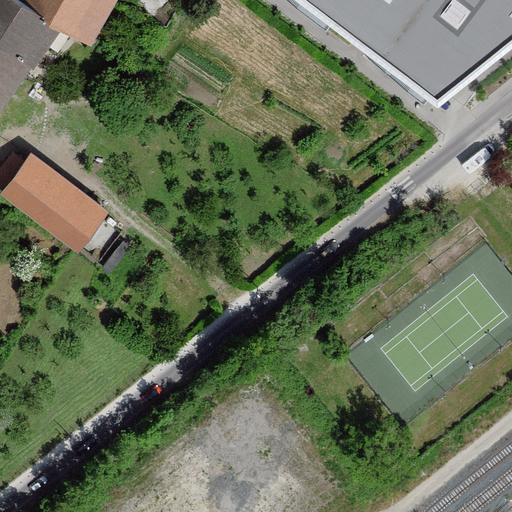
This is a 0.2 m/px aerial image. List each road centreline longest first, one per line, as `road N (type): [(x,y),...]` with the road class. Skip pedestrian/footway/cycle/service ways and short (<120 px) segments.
road 1 (tertiary): [(1,511),(511,101)]
road 2 (track): [(396,511),(511,419)]
